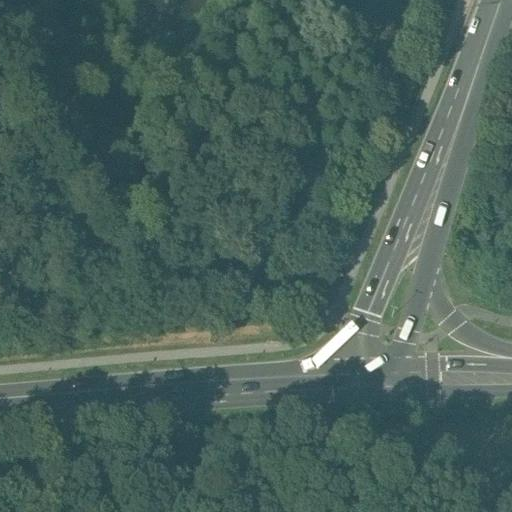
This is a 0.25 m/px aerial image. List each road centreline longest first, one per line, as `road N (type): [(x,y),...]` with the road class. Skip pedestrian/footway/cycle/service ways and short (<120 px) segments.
road 1 (primary): [(357,374),(0,397)]
road 2 (track): [(0,213),(177,271),(337,300)]
road 3 (primary): [(436,184),(399,236),(368,309),(357,374)]
road 4 (primary): [(511,348),(452,320),(425,264)]
road 5 (secondary): [(511,369),(390,371)]
